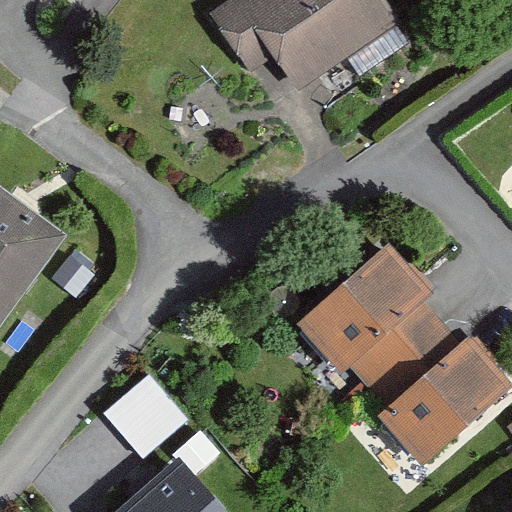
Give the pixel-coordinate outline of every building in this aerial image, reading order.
[(303,87),(398,25),(381,0),(248,0),(222,17),(253,63),(277,48),(303,87)] [(0,316),(58,236),(21,210),(0,194),(0,316)] [(388,253),(304,330),(340,370),(350,365),(375,392),(443,331),(432,318),(417,303),(426,295),(414,281),(388,253)] [(95,276),(71,255),(52,278),(76,298),(95,276)] [(378,423),(424,474),(511,394),(511,391),(470,345),(463,351),(443,331),(375,392),(391,411),(378,423)] [(184,422),(147,379),(106,414),(126,437),(143,457),(184,422)] [(223,511),(183,466),(158,488),(131,511),(223,511)]
